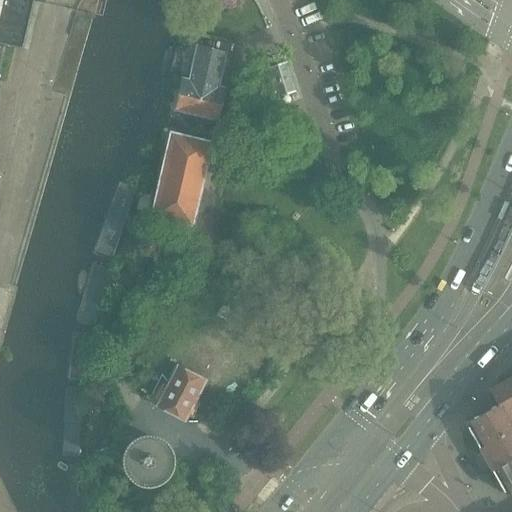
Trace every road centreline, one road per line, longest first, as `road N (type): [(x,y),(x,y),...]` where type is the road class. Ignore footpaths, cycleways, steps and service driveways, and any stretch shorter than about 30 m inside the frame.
road 1 (secondary): [(511,152),(439,293),(317,448)]
road 2 (secondary): [(393,468),(511,308)]
road 3 (unclassified): [(334,151),(277,0)]
